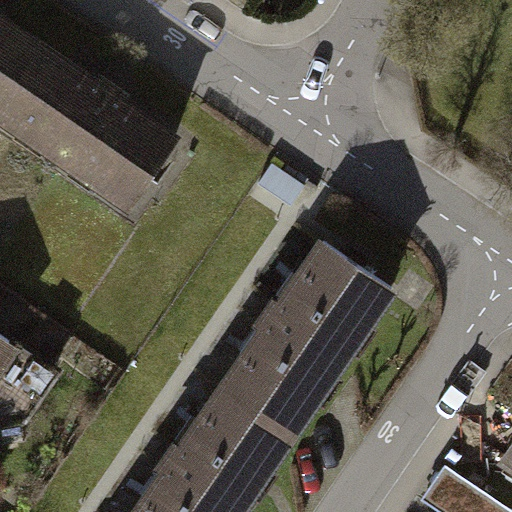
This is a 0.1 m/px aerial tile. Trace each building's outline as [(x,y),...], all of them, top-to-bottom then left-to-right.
[(0,110),(1,111),(47,44),(0,11),(0,110)] [(1,111),(132,202),(179,136),(47,44),(1,111)] [(327,243),(226,388),(293,435),(394,289),(327,243)] [(0,423),(24,419),(58,370),(0,331),(0,423)] [(226,388),(139,511),(240,511),(293,435),(226,388)] [(443,511),(506,511),(510,507),(449,464),(425,499),(443,511)]
